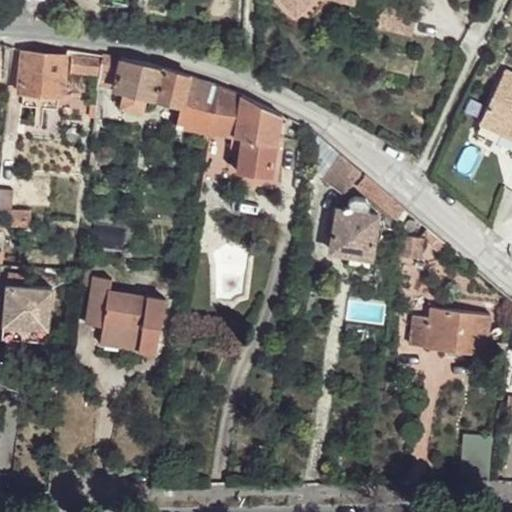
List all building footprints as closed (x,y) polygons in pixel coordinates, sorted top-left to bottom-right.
[(278,0),(292,13),(304,0),(278,0)] [(349,0),(347,10),(375,18),(379,0),(349,0)] [(416,1),(411,0),(379,0),(375,18),(374,23),(407,30),(416,1)] [(62,54),(22,50),(19,92),(59,95),(62,54)] [(119,56),(101,52),(101,57),(98,84),(116,87),(119,56)] [(101,57),(71,54),(72,71),(75,71),(86,73),(86,88),(96,88),(98,84),(101,57)] [(150,58),(119,56),(116,87),(128,89),(149,92),(187,97),(211,100),(213,81),(150,58)] [(511,68),(505,65),(480,117),(511,131),(511,68)] [(239,91),(213,81),(211,100),(208,120),(242,124),(237,169),(271,173),(279,113),(239,91)] [(149,92),(128,89),(127,104),(131,107),(144,110),(147,105),(149,92)] [(211,100),(187,97),(184,117),(208,120),(211,100)] [(511,131),(480,117),(475,127),(511,143),(511,131)] [(359,166),(339,151),(337,157),(329,176),(351,183),(359,166)] [(352,195),(349,197),(346,207),(366,210),(367,200),(364,196),(352,195)] [(346,207),(339,206),(331,247),(370,253),(376,212),(366,210),(346,207)] [(422,239),(400,234),(397,251),(419,255),(422,239)] [(110,274),(93,272),(88,320),(103,323),(101,333),(139,339),(138,344),(157,346),(164,294),(110,286),(110,274)] [(52,288),(8,281),(4,320),(48,327),(52,288)] [(490,312),(432,303),(429,314),(414,311),(410,340),(486,349),(490,312)] [(139,339),(101,333),(101,339),(138,344),(139,339)] [(488,434),(460,433),(461,473),(489,472),(488,434)]
